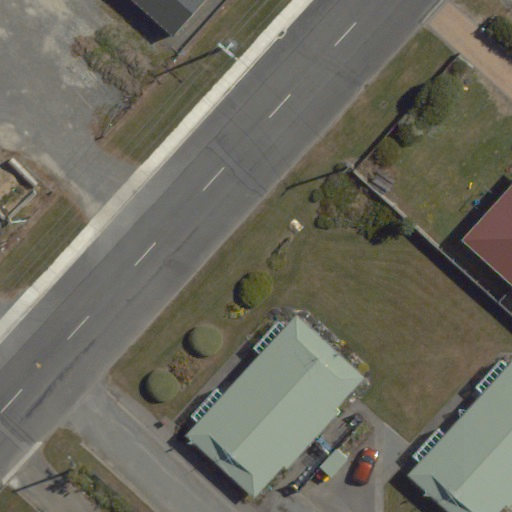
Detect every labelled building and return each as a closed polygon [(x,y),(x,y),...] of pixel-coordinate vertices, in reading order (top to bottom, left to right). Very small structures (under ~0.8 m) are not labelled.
[(11,166),(0,175),(0,218),(4,224),(37,199),(11,166)] [(435,167),(414,189),(445,219),(466,196),(435,167)] [(511,185),(462,239),(511,285),(511,185)] [(298,315),(186,433),(256,499),(341,410),(338,407),(365,378),(298,315)] [(511,358),(406,476),(446,511),(500,511),(507,505),(511,508),(511,506),(511,358)]
